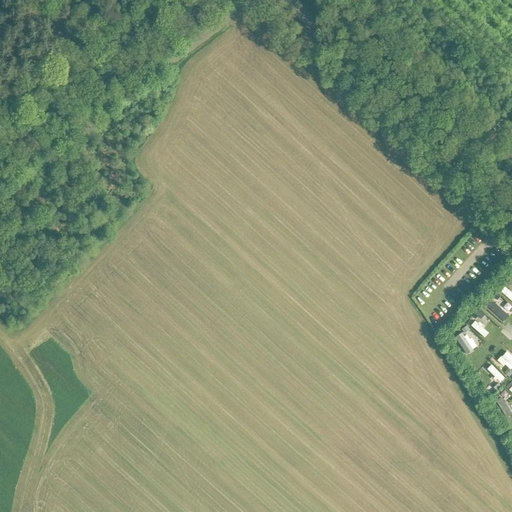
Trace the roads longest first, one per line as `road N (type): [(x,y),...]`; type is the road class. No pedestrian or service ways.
road 1 (unclassified): [(511,210),(289,0)]
road 2 (tertiary): [(0,159),(217,0)]
